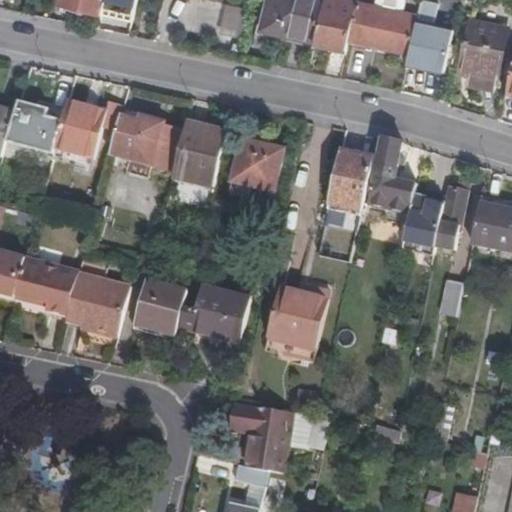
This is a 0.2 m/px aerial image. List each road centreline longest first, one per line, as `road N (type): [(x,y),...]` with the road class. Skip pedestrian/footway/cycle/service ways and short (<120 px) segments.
road 1 (residential): [(511,153),(377,113),(0,33)]
road 2 (residential): [(159,511),(182,427),(158,398),(0,367)]
